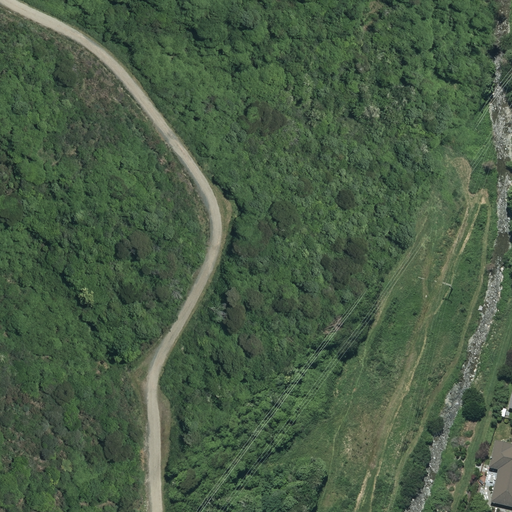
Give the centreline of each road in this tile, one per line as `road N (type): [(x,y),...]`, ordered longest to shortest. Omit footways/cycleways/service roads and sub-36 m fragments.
road 1 (track): [(2,0),(100,52),(187,160),(214,214),(204,277),(152,378),(155,511)]
road 2 (track): [(367,511),(376,439),(467,215)]
